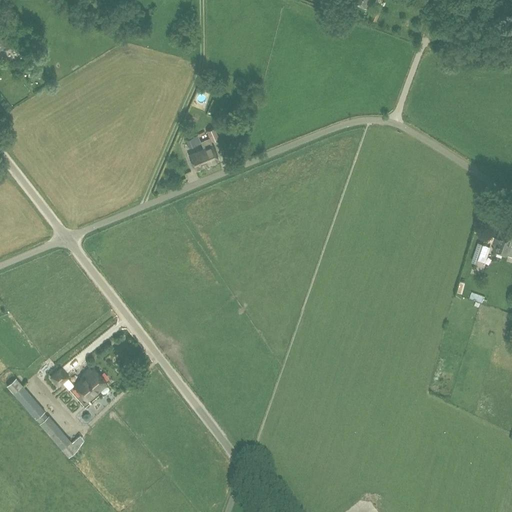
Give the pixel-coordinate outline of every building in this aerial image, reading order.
[(372,0),(352,0),(352,1),(369,8),(372,0)] [(376,22),(380,13),(375,10),(371,19),(376,22)] [(219,160),(211,141),(217,139),(221,137),(217,126),(213,128),(206,131),(209,138),(201,141),(204,149),(189,155),(195,170),(219,160)] [(201,142),(198,135),(186,140),(189,147),(201,142)] [(511,238),(511,233),(499,229),(492,249),(511,256),(511,245),(510,245),(511,238)] [(480,251),(474,249),(470,261),(475,263),(480,251)] [(456,311),(451,323),(458,326),(462,313),(456,311)] [(78,369),(84,365),(81,360),(75,364),(78,369)] [(61,367),(50,377),(59,386),(63,382),(68,378),(69,377),(61,367)] [(74,385),(87,400),(107,383),(93,368),(74,385)] [(36,419),(44,411),(15,378),(7,385),(36,419)] [(69,456),(77,449),(49,415),(40,423),(69,456)]
